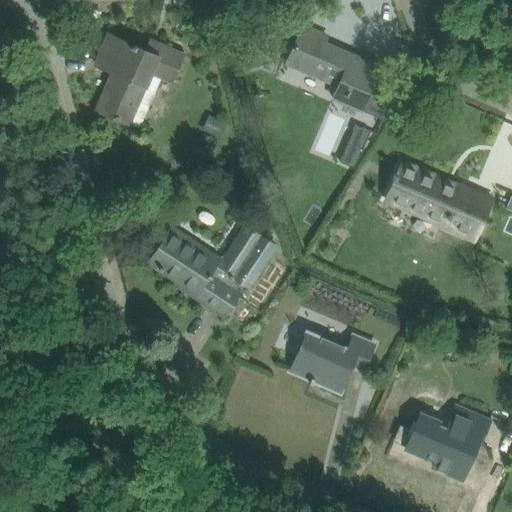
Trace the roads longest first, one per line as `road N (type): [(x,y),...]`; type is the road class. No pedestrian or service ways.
road 1 (residential): [(350,511),(191,444),(145,396),(112,330),(30,0)]
road 2 (residential): [(511,104),(432,71),(410,0)]
